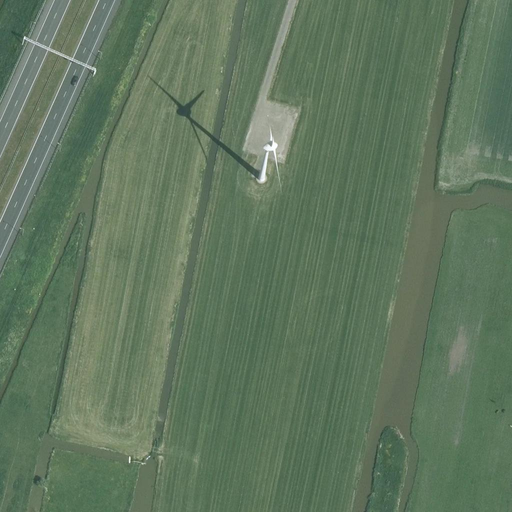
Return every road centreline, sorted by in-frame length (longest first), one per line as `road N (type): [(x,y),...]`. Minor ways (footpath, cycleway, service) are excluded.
road 1 (motorway): [(0,241),(107,0)]
road 2 (motorway): [(65,0),(0,146)]
